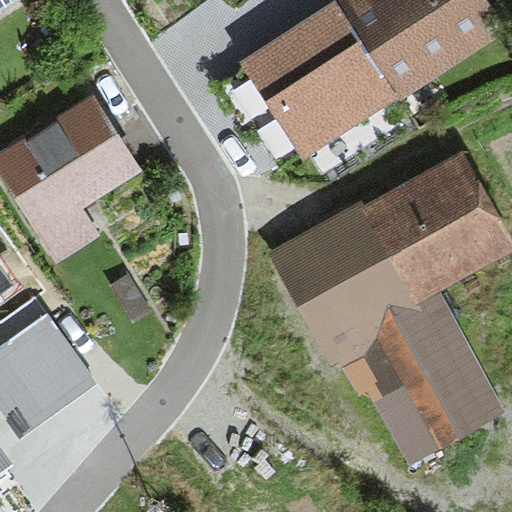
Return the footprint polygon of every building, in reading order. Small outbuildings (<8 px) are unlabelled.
[(495,38),(472,0),(355,0),(251,62),(304,151),(495,38)] [(137,176),(92,105),(0,163),(0,195),(31,244),(137,176)] [(497,268),(454,178),(273,267),(321,366),(356,350),(410,461),(483,426),(423,304),(497,268)] [(0,295),(16,284),(0,261),(0,295)] [(0,335),(0,467),(3,465),(0,460),(0,407),(21,436),(96,383),(41,306),(0,335)]
